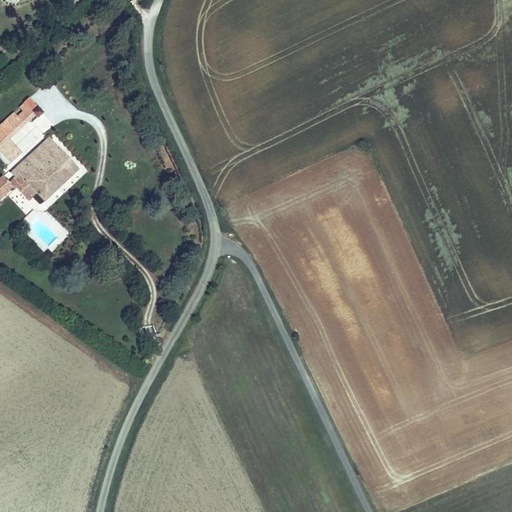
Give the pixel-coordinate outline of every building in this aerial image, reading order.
[(32,101),(26,106),(37,117),(39,120),(44,115),(32,101)] [(26,106),(22,110),(25,114),(30,119),(7,140),(9,142),(37,117),(26,106)] [(0,136),(0,153),(12,166),(23,156),(9,142),(7,140),(30,119),(25,114),(19,119),(0,136)] [(19,119),(16,115),(0,130),(0,136),(19,119)] [(50,141),(28,161),(31,165),(53,144),(50,141)] [(28,161),(17,171),(38,194),(48,203),(80,172),(53,144),(31,165),(28,161)] [(14,189),(0,201),(0,207),(19,189),(30,201),(38,194),(17,171),(13,175),(18,179),(11,185),(12,185),(11,186),(14,189)] [(11,185),(5,178),(0,183),(0,201),(14,189),(11,186),(12,185),(11,185)]
